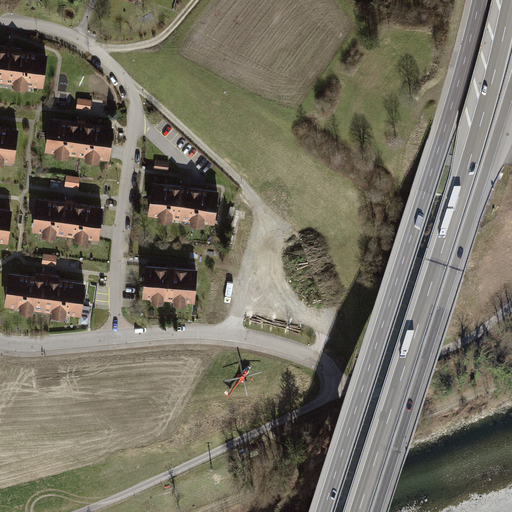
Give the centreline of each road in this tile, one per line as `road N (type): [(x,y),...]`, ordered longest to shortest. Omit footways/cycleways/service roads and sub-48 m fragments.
road 1 (primary): [(480,0),(323,511)]
road 2 (trunk): [(511,0),(359,511)]
road 3 (trunk): [(376,511),(511,88)]
road 4 (residential): [(115,335),(136,114),(128,82),(84,43),(0,19)]
road 5 (track): [(128,82),(253,197),(326,309),(315,356)]
road 6 (unclassified): [(339,392),(83,511)]
road 7 (residential): [(115,335),(272,341),(327,365),(339,392)]
road 8 (unclassified): [(511,306),(452,347),(339,392)]
road 9 (track): [(195,0),(150,43),(84,43)]
road 10 (track): [(229,334),(264,216)]
